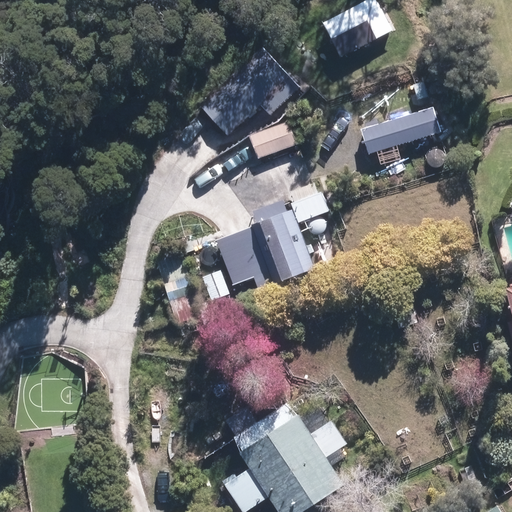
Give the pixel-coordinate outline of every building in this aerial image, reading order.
[(295,117),(250,134),(260,161),(305,143),(295,117)] [(294,199),(297,210),(302,225),(334,215),(325,189),(294,199)] [(297,210),(259,223),(279,284),(317,272),(302,225),(297,210)] [(187,261),(162,269),(180,325),(205,317),(187,261)] [(223,268),(204,274),(213,302),(232,297),(223,268)] [(246,511),(274,495),(284,511),(300,511),(346,484),(331,459),(355,445),(340,420),(316,434),(296,401),(239,436),(253,460),(225,477),(246,511)]
